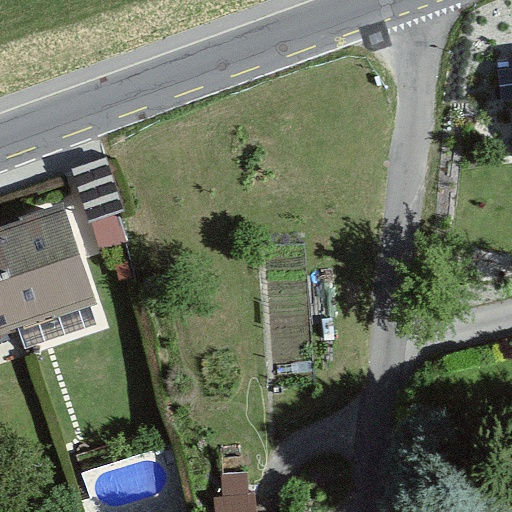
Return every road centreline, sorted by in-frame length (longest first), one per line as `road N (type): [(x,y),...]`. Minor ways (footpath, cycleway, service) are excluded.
road 1 (residential): [(364,511),(420,0)]
road 2 (tertiary): [(0,147),(402,0)]
